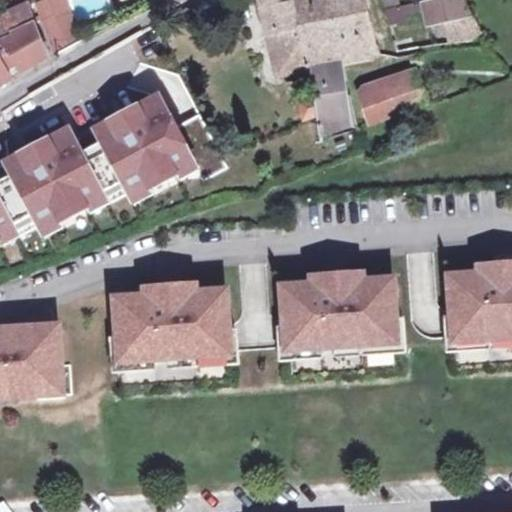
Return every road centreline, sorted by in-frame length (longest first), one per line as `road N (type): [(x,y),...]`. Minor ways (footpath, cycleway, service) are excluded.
road 1 (residential): [(0,309),(145,255),(511,224)]
road 2 (residential): [(370,511),(511,503)]
